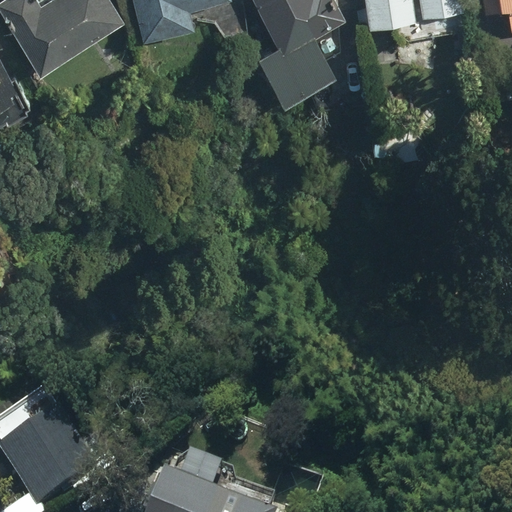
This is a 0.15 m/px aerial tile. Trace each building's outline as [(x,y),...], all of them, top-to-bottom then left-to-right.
[(6,0),(46,62),(130,9),(123,0),(6,0)] [(200,15),(196,0),(141,0),(149,29),(200,15)] [(350,6),(346,0),(264,0),(283,32),(265,42),(292,89),(342,61),(320,23),(350,6)] [(421,8),(419,0),(426,0),(428,6),(465,0),(372,0),(375,15),(421,8)] [(0,40),(0,94),(24,80),(0,40)] [(421,126),(376,125),(375,151),(421,152),(421,126)] [(57,392),(0,426),(0,440),(40,507),(103,469),(57,392)] [(284,511),(285,511),(169,468),(154,506),(170,511),(284,511)]
